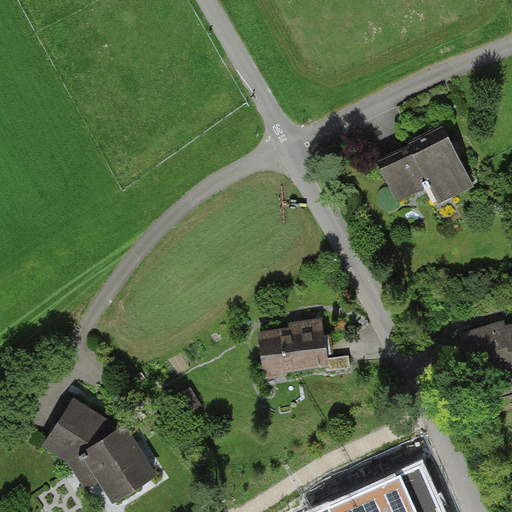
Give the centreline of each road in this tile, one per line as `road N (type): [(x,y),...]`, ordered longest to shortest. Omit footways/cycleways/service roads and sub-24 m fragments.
road 1 (residential): [(478,511),(407,359),(283,144)]
road 2 (track): [(283,144),(201,0)]
